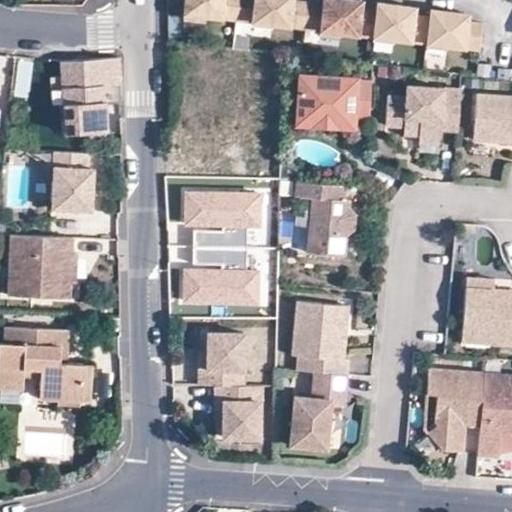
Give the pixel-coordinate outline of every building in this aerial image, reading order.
[(186,0),(185,14),(238,21),(241,0),(186,0)] [(241,0),(238,21),(307,29),(310,3),(295,1),(294,0),(241,0)] [(310,3),(307,29),(375,38),(380,3),(379,3),(378,11),(363,9),(364,1),(354,0),(325,0),(325,4),(310,3)] [(380,3),(375,38),(428,45),(433,10),(432,9),(431,17),(416,16),(417,8),(380,3)] [(433,10),(428,45),(481,51),(484,24),(469,22),(470,14),(433,10)] [(179,47),(180,119),(232,120),(235,53),(179,47)] [(118,57),(60,60),(63,132),(85,131),(85,136),(106,135),(105,124),(89,124),(89,114),(84,114),(83,104),(105,103),(119,103),(118,57)] [(298,113),(353,117),(369,118),(371,78),(301,74),(298,113)] [(419,133),(441,135),(441,128),(458,129),(460,88),(407,84),(406,96),(388,94),(386,122),(404,124),(420,125),(419,133)] [(511,94),(477,92),(474,139),(511,141),(511,94)] [(105,124),(105,103),(83,104),(84,114),(89,114),(89,124),(105,124)] [(352,127),(353,117),(298,113),(298,123),(352,127)] [(404,132),(419,133),(420,125),(404,124),(404,132)] [(440,143),(441,135),(419,133),(419,141),(440,143)] [(251,178),(240,178),(239,163),(238,136),(172,137),(173,218),(250,217),(251,178)] [(85,169),(86,154),(51,152),(48,209),(87,211),(90,169),(85,169)] [(261,163),(239,163),(240,178),(261,178),(261,163)] [(349,205),(344,205),(346,184),(296,179),(294,200),(300,201),(296,250),(307,251),(345,254),(346,234),(354,228),(355,213),(349,205)] [(72,239),(10,235),(6,296),(68,299),(69,282),(59,281),(60,255),(71,256),(72,239)] [(209,302),(244,302),(244,249),(208,250),(209,302)] [(466,276),(465,286),(493,288),(494,278),(466,276)] [(510,289),(493,288),(465,286),(462,330),(489,332),(488,342),(511,344),(511,297),(510,297),(510,289)] [(298,369),(313,371),(347,374),(349,358),(343,357),(345,335),(339,335),(342,303),(297,300),(292,354),(299,354),(298,369)] [(348,304),(342,303),(339,335),(345,335),(348,304)] [(59,347),(66,347),(67,331),(4,327),(4,341),(0,341),(0,386),(21,388),(22,375),(22,366),(39,367),(38,376),(38,389),(54,390),(54,400),(80,401),(81,365),(65,365),(58,365),(59,347)] [(461,340),(488,342),(489,332),(462,330),(461,340)] [(244,331),(207,331),(206,366),(199,365),(199,383),(216,383),(233,384),(233,368),(243,368),(244,331)] [(91,366),(81,365),(80,401),(89,402),(91,366)] [(22,375),(38,376),(39,367),(22,366),(22,375)] [(480,424),(484,372),(429,368),(427,393),(437,394),(435,424),(436,425),(428,432),(442,449),(463,450),(465,423),(480,424)] [(347,374),(313,371),(311,389),(294,387),(289,444),(327,447),(331,406),(332,390),(346,391),(347,374)] [(511,373),(484,372),(480,424),(478,451),(505,453),(507,433),(511,433),(511,373)] [(251,384),(233,384),(216,383),(216,400),(223,400),(222,435),(259,436),(260,399),(250,399),(251,384)] [(37,399),(54,400),(54,390),(38,389),(37,399)] [(344,407),(346,391),(332,390),(331,406),(344,407)] [(425,428),(428,432),(436,425),(435,424),(437,394),(427,393),(425,428)]
